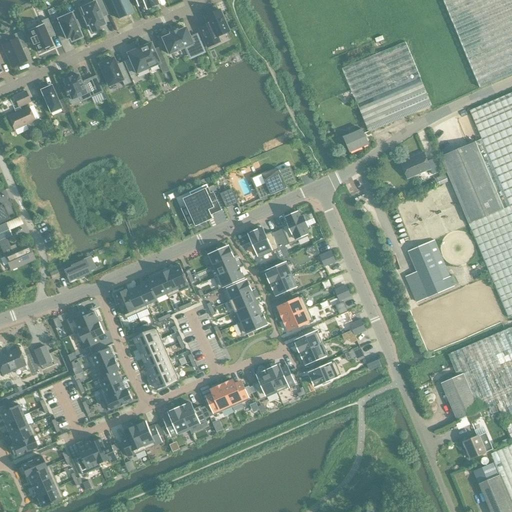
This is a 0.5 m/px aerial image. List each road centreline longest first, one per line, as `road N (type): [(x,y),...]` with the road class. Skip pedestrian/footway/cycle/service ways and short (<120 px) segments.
road 1 (residential): [(453,511),(319,188)]
road 2 (residential): [(95,284),(319,188)]
road 3 (residential): [(0,92),(207,0)]
road 4 (residential): [(276,353),(148,407)]
road 5 (residential): [(95,284),(148,407)]
road 6 (residential): [(41,306),(41,253),(13,188)]
